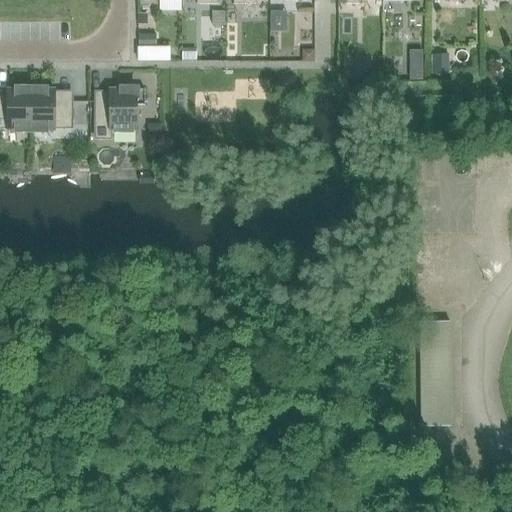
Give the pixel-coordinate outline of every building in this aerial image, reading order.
[(185,32),(211,31),(211,14),(184,15),(185,32)] [(8,28),(0,27),(0,36),(9,36),(8,28)] [(213,33),(212,49),(222,50),(224,34),(213,33)] [(284,49),(301,49),(301,35),(284,34),(284,49)] [(30,132),(30,87),(18,87),(18,90),(6,90),(6,100),(0,99),(0,127),(6,128),(6,132),(30,132)] [(30,87),(30,132),(54,132),(54,128),(70,128),(70,100),(54,100),(53,90),(42,90),(42,87),(30,87)] [(144,106),(144,90),(109,90),(109,100),(95,100),(95,138),(109,138),(109,132),(135,132),(135,106),(144,106)] [(77,139),(91,139),(89,96),(76,96),(77,139)] [(420,427),(450,427),(449,323),(419,323),(420,427)]
